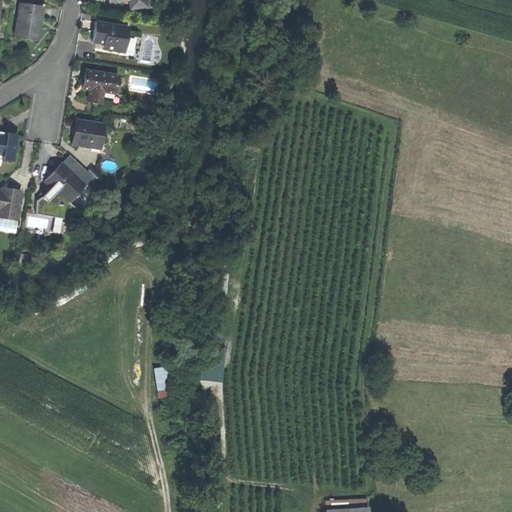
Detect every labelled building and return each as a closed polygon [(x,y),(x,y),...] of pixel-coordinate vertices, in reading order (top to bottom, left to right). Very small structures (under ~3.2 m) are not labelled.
[(145,0),(108,0),(109,4),(129,0),(130,10),(146,7),(145,0)] [(40,7),(20,4),(15,38),(37,42),(39,28),(41,17),(39,17),(40,7)] [(128,28),(96,23),(94,34),(93,43),(103,45),(106,45),(106,51),(124,54),(128,28)] [(119,76),(85,71),(84,81),(83,89),(90,90),(88,102),(101,103),(102,100),(103,92),(116,94),(119,76)] [(120,95),(116,94),(103,92),(102,100),(113,102),(113,106),(118,106),(120,95)] [(103,125),(77,122),(75,133),(74,145),(100,149),(101,137),(103,125)] [(1,161),(13,162),(17,136),(5,134),(5,136),(0,135),(0,156),(1,157),(1,161)] [(104,138),(101,137),(100,149),(99,153),(107,154),(108,146),(103,145),(104,138)] [(43,178),(67,200),(82,182),(58,161),(50,170),(43,178)] [(9,189),(0,188),(0,216),(15,218),(19,191),(9,189)] [(219,287),(219,299),(225,298),(224,273),(214,273),(215,287),(219,287)] [(199,346),(197,379),(220,381),(223,348),(199,346)] [(152,367),(154,397),(168,396),(166,366),(152,367)]
